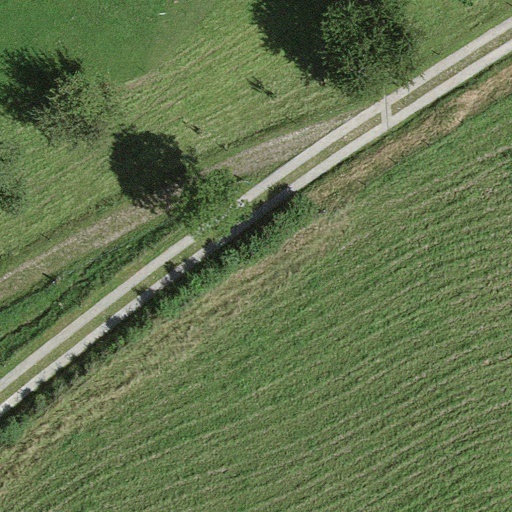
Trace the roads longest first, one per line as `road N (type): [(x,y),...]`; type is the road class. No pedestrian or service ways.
road 1 (track): [(374,120),(200,230),(0,395)]
road 2 (track): [(0,294),(181,198),(374,120)]
road 3 (track): [(511,33),(374,120)]
